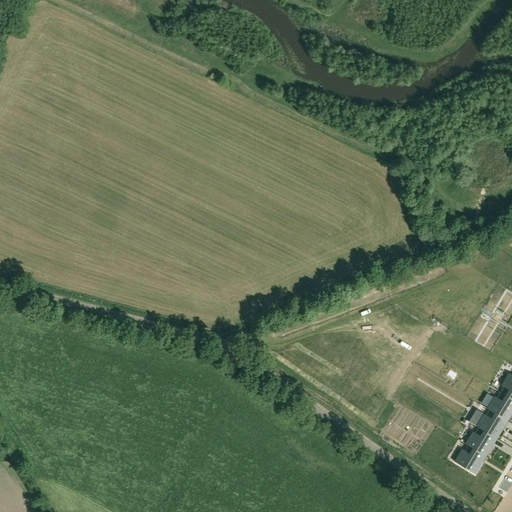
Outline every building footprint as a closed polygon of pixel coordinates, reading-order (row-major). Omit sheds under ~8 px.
[(509,390),(505,395),(511,399),(511,374),(509,373),(501,385),(509,390)] [(475,379),(476,389),(485,388),(483,378),(475,379)] [(487,408),(494,412),(508,420),(511,413),(511,399),(505,395),(501,401),(494,397),(487,408)] [(475,427),(482,431),(496,439),(508,420),(494,412),(490,418),(483,414),(475,427)] [(464,444),(471,449),(485,457),(496,439),(482,431),(480,436),(473,432),(464,444)] [(461,449),(454,462),(475,474),(485,457),(471,449),(469,453),(461,449)]
